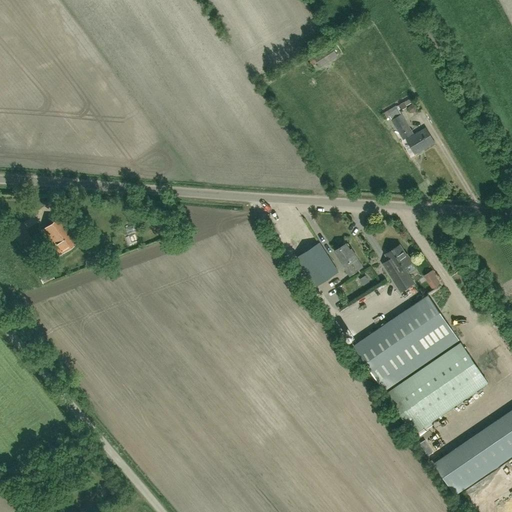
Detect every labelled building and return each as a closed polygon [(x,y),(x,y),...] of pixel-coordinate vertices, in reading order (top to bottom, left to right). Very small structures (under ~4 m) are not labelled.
[(314,57),(320,67),(338,56),(331,45),(314,57)] [(401,113),(391,118),(404,139),(413,133),(401,113)] [(415,153),(434,142),(426,128),(408,140),(415,153)] [(61,254),(80,240),(61,216),(42,231),(61,254)] [(371,243),(377,250),(381,246),(374,240),(371,243)] [(315,286),(338,271),(320,243),(296,258),(315,286)] [(350,243),(337,249),(346,267),(359,261),(350,243)] [(389,260),(383,264),(401,291),(414,283),(404,267),(412,262),(407,254),(406,255),(399,245),(386,254),(389,260)] [(438,280),(430,286),(432,290),(441,284),(438,280)] [(385,390),(394,385),(395,387),(386,393),(414,433),(488,382),(461,342),(399,385),(397,382),(459,340),(428,295),(354,346),(385,390)] [(511,419),(439,469),(456,494),(511,455),(511,419)]
